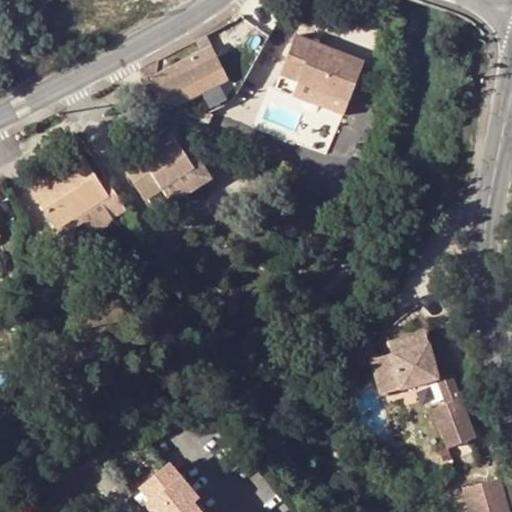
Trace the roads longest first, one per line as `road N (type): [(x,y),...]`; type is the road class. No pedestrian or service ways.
road 1 (tertiary): [(511,399),(493,355),(481,280),(483,209),(511,77)]
road 2 (tertiary): [(0,115),(215,0)]
